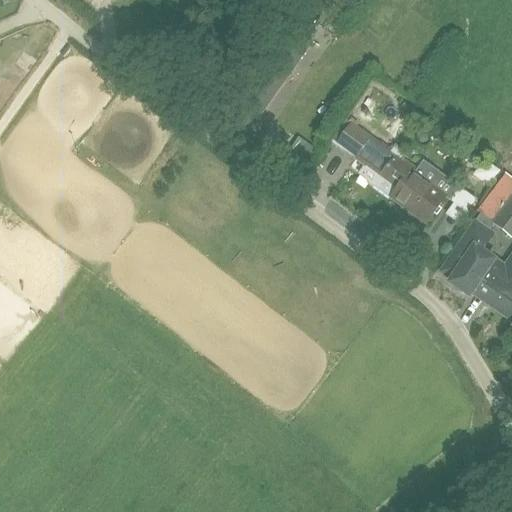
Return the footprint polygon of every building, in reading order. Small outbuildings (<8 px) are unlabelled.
[(312,37),(322,26),(306,12),(296,22),(312,37)] [(250,133),(312,41),(291,25),(230,110),(222,122),(242,137),(247,131),(250,133)] [(216,107),(228,89),(212,79),(201,97),(216,107)] [(351,123),(336,145),(365,166),(381,145),(351,123)] [(303,165),(313,148),(303,142),(293,159),(303,165)] [(395,155),(381,145),(365,166),(397,190),(391,198),(426,224),(445,199),(449,202),(459,188),(423,162),(416,171),(395,155)] [(486,164),(478,181),(495,189),(503,172),(486,164)] [(465,294),(469,297),(486,272),(500,281),(486,303),(511,321),(511,252),(503,264),(484,250),(496,235),(490,231),(494,226),(511,240),(511,180),(506,175),(478,212),(480,214),(440,274),(441,275),(446,268),(455,275),(450,283),(454,286),(455,289),(457,291),(459,293),(462,294),(465,294)]
